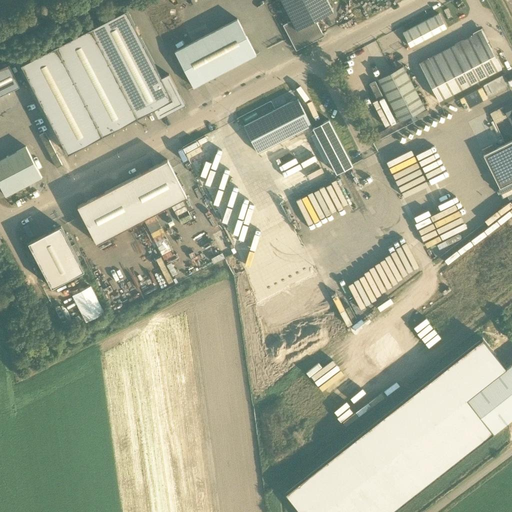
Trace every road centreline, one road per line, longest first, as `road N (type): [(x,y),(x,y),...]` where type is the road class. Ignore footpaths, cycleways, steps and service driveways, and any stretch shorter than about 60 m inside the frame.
road 1 (unclassified): [(0,221),(320,56)]
road 2 (unclassified): [(320,56),(428,0)]
